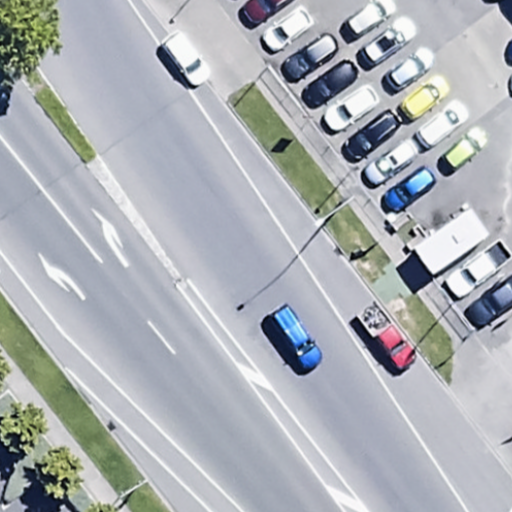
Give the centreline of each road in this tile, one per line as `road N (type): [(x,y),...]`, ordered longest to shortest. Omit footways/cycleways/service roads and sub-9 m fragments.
road 1 (secondary): [(44,0),(184,210),(248,390)]
road 2 (secondary): [(248,390),(98,257),(0,136)]
road 3 (secondary): [(343,511),(248,390)]
